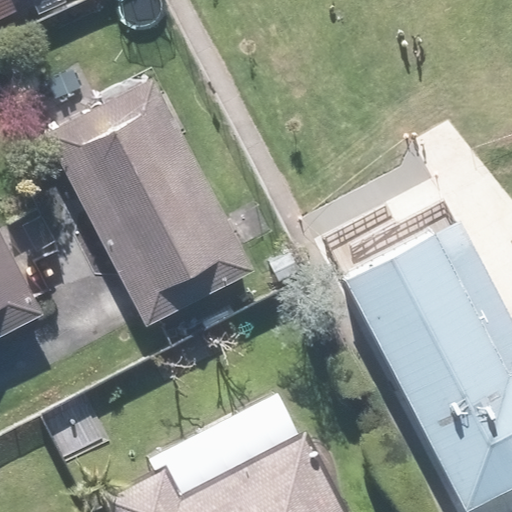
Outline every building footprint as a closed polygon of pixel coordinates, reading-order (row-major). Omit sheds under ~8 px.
[(0,0),(0,22),(16,16),(8,0),(0,0)] [(224,286),(253,270),(148,74),(45,129),(136,299),(210,259),(224,286)] [(12,125),(0,130),(0,177),(30,163),(12,125)] [(0,337),(43,317),(23,275),(62,256),(36,204),(0,221),(0,337)] [(347,277),(468,511),(474,511),(511,492),(511,312),(463,217),(347,277)] [(345,511),(302,426),(295,430),(274,390),(158,449),(174,481),(112,511),(345,511)]
